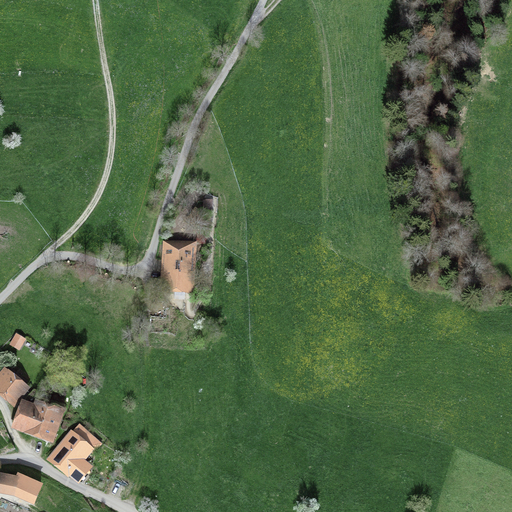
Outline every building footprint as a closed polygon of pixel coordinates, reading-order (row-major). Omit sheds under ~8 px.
[(203,201),(204,210),(212,210),(211,201),(203,201)] [(191,220),(197,226),(204,218),(197,212),(191,220)] [(186,294),(187,271),(192,272),(192,261),(187,261),(188,249),(166,248),(166,258),(168,258),(166,294),(186,294)] [(17,336),(12,345),(18,349),(24,340),(17,336)] [(0,370),(0,391),(12,401),(23,388),(1,369),(0,370)] [(24,406),(16,426),(49,439),(61,409),(40,400),(36,411),(24,406)] [(81,459),(80,461),(78,460),(87,449),(69,435),(48,459),(66,475),(68,472),(77,480),(78,479),(81,482),(88,475),(84,472),(89,466),(81,459)] [(0,490),(13,493),(16,480),(0,476),(0,490)] [(16,480),(13,493),(34,502),(41,486),(18,476),(16,480)]
